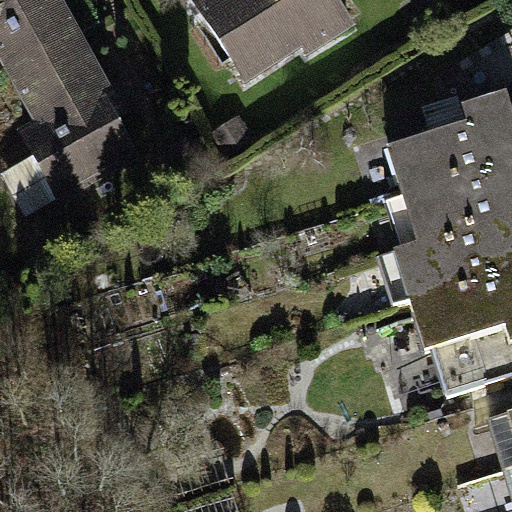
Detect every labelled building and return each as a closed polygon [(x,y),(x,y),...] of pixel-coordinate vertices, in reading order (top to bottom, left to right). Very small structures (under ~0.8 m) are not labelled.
[(0,0),(0,57),(8,72),(74,35),(54,0),(0,0)] [(307,54),(348,28),(330,0),(192,0),(245,82),(302,46),(307,54)] [(107,93),(74,35),(8,72),(40,129),(25,138),(35,155),(0,174),(0,175),(25,219),(59,200),(60,202),(135,160),(99,97),(107,93)] [(403,199),(511,166),(511,112),(507,96),(462,109),(468,126),(388,151),(403,199)] [(511,219),(511,166),(403,199),(418,248),(511,219)] [(410,303),(511,271),(511,219),(418,248),(395,256),(410,303)] [(511,271),(410,303),(425,353),(432,351),(447,398),(511,377),(511,271)]
